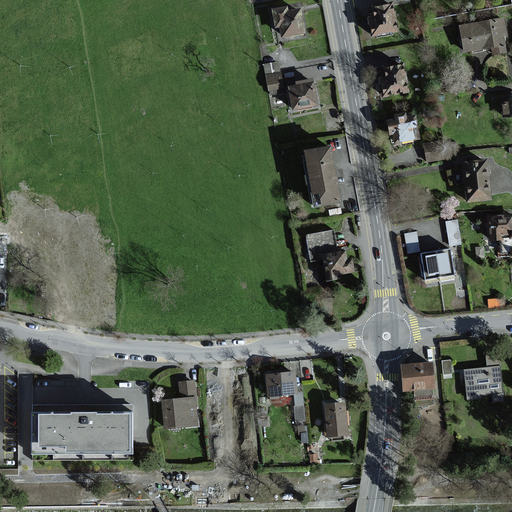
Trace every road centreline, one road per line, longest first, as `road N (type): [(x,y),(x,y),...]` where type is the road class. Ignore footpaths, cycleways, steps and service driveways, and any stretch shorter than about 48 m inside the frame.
road 1 (residential): [(368,337),(204,354),(0,326)]
road 2 (tertiary): [(383,272),(337,0)]
